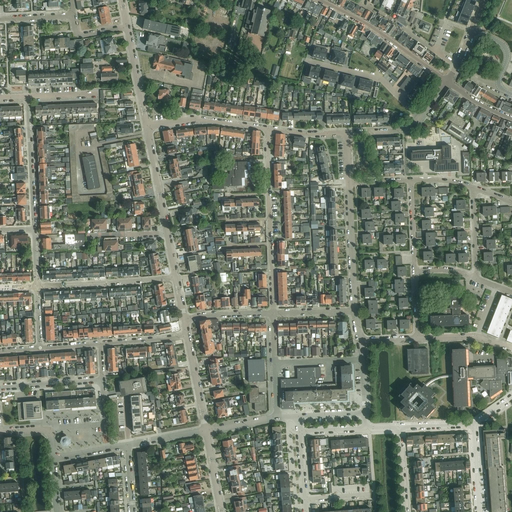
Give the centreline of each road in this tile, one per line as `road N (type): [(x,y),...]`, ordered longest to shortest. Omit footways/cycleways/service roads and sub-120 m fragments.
road 1 (residential): [(273,313),(268,129)]
road 2 (residential): [(318,0),(447,82)]
road 3 (residential): [(36,285),(175,275)]
road 4 (residential): [(33,229),(27,97)]
road 5 (residential): [(309,61),(380,79),(419,120)]
road 6 (residential): [(354,311),(348,183)]
road 7 (residential): [(268,129),(199,119),(147,126)]
